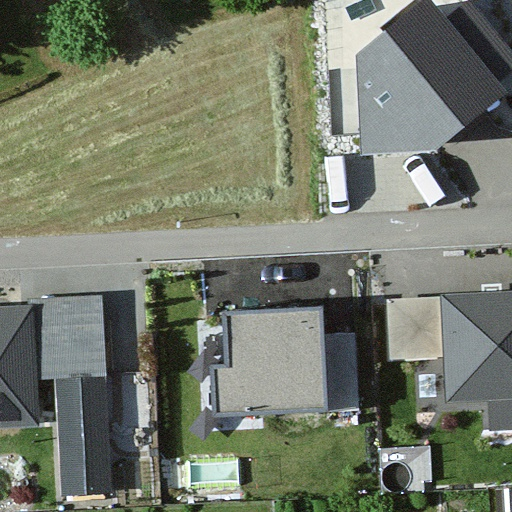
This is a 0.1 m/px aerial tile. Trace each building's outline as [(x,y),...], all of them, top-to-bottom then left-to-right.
[(511,100),(427,7),(358,68),(365,159),(438,166),(511,100)] [(33,308),(38,386),(55,385),(62,500),(113,497),(102,304),(33,308)] [(511,304),(442,307),(446,413),(511,409),(511,304)] [(38,386),(33,308),(0,309),(0,433),(40,431),(38,386)] [(320,320),(225,324),(228,378),(215,379),(217,428),(324,423),(320,320)]
